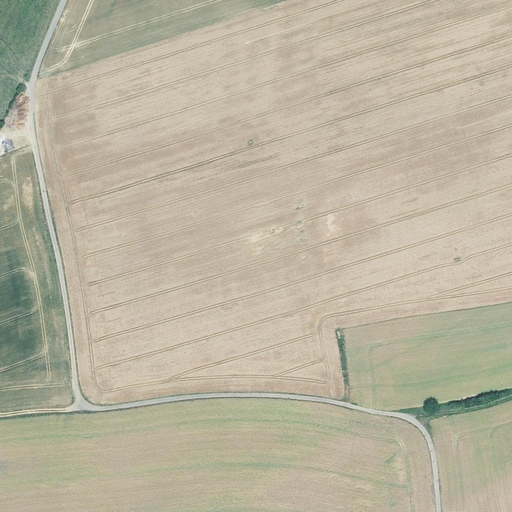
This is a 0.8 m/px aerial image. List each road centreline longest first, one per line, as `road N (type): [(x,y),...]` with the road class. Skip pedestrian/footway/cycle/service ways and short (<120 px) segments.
road 1 (track): [(439,511),(428,439),(403,415),(257,394),(85,406)]
road 2 (track): [(85,406),(29,108),(63,0)]
